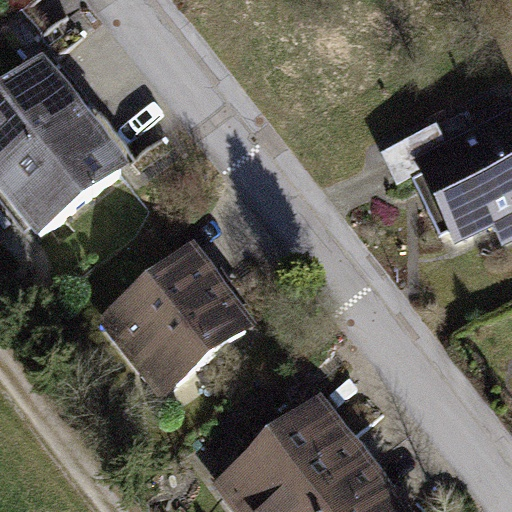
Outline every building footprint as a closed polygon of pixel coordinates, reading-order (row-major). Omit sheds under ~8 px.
[(100,126),(56,69),(0,111),(0,196),(3,200),(100,126)] [(144,184),(100,126),(3,200),(46,257),(144,184)] [(477,128),(390,168),(407,203),(428,193),(460,263),(504,243),(511,259),(511,138),(487,150),(477,128)] [(212,254),(106,333),(171,417),(276,338),(212,254)] [(344,511),(381,483),(330,417),(222,500),(231,511),(344,511)] [(344,511),(403,511),(381,483),(344,511)]
